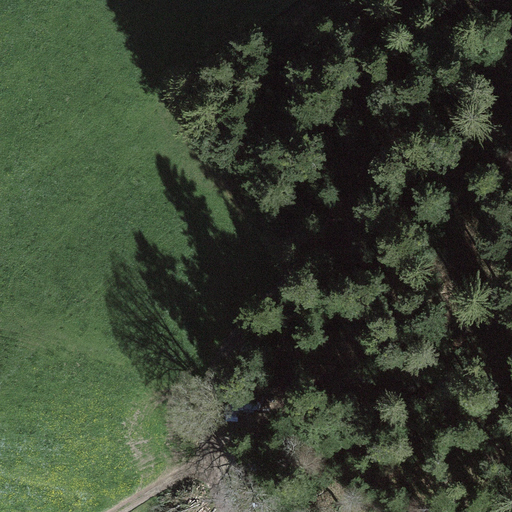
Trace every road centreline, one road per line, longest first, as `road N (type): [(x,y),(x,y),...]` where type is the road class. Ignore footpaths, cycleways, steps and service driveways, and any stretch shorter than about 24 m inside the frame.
road 1 (track): [(511,152),(415,194),(280,292),(217,385),(212,460)]
road 2 (track): [(511,327),(393,346),(300,394),(212,460)]
